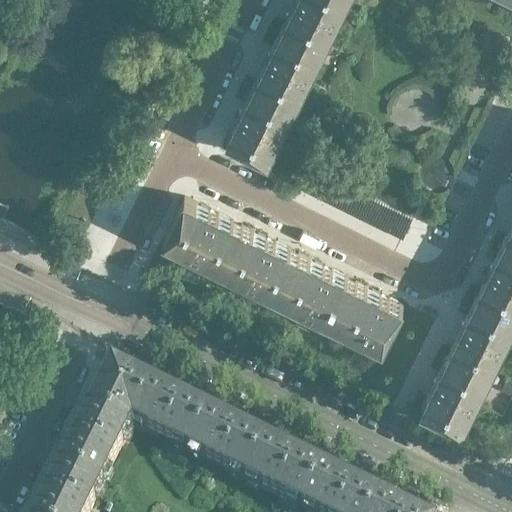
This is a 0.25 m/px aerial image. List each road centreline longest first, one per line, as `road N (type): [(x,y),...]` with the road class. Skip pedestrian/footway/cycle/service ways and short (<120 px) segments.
road 1 (residential): [(511,141),(437,295),(174,161)]
road 2 (tertiary): [(502,503),(102,307)]
road 3 (residential): [(3,511),(102,307)]
road 4 (residential): [(174,161),(251,0)]
road 5 (residential): [(102,307),(174,161)]
